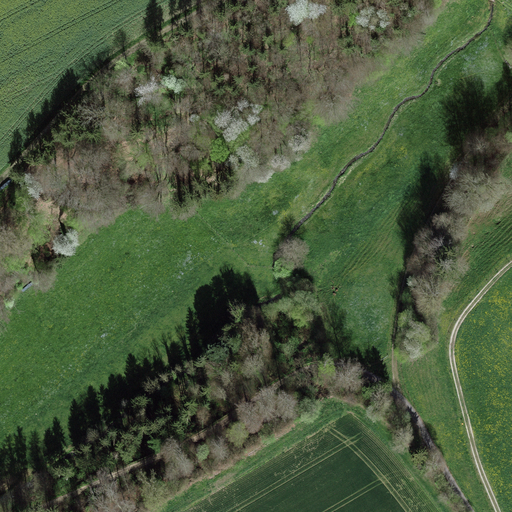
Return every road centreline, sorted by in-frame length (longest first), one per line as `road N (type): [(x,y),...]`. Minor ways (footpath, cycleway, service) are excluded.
road 1 (track): [(340,366),(313,309),(322,274),(511,86)]
road 2 (track): [(33,511),(199,437),(295,374),(340,366)]
road 3 (track): [(400,402),(394,345),(409,266),(460,167),(511,100)]
road 4 (track): [(217,0),(105,65),(0,178)]
road 5 (track): [(499,511),(470,436),(452,350),(460,320),(511,264)]
road 6 (track): [(340,366),(368,375),(400,402),(471,511)]
